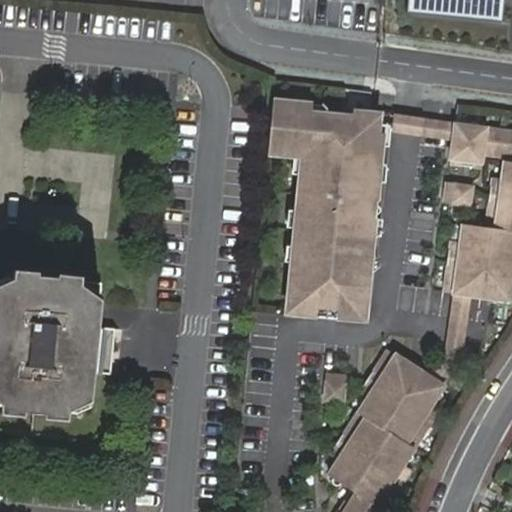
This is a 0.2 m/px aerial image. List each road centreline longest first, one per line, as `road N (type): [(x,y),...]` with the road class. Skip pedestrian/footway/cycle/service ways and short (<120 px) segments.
road 1 (residential): [(0,41),(178,58),(207,71),(220,99),(180,511)]
road 2 (residential): [(227,0),(226,10),(264,49),(511,77)]
road 3 (residential): [(455,511),(511,398)]
